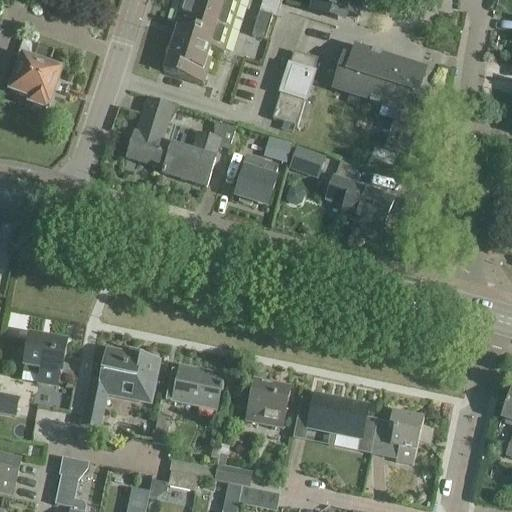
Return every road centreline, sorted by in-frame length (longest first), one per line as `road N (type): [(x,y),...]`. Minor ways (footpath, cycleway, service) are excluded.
road 1 (secondary): [(490,318),(68,209)]
road 2 (residential): [(490,318),(463,170),(463,111),(483,0)]
road 3 (residential): [(68,209),(133,0)]
road 4 (residential): [(453,511),(490,318)]
